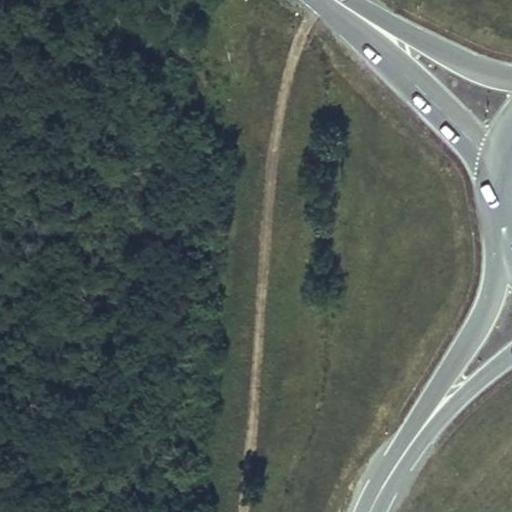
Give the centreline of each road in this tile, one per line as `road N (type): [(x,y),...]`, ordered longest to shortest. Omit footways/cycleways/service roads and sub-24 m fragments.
road 1 (secondary): [(327,0),(460,135),(500,190)]
road 2 (tertiary): [(505,228),(500,294),(413,440)]
road 3 (secondary): [(511,78),(334,0)]
road 4 (tertiary): [(413,440),(511,353)]
